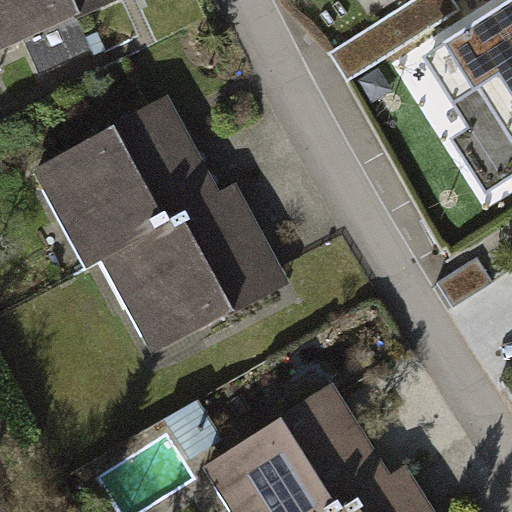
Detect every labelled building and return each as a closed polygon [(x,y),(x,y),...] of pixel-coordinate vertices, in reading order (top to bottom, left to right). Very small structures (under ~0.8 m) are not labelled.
[(0,0),(0,53),(114,0),(0,0)] [(511,6),(435,55),(511,176),(511,175),(511,6)] [(249,188),(229,198),(181,97),(30,167),(78,270),(96,261),(144,362),(297,291),(249,188)] [(479,259),(439,285),(456,311),(496,286),(479,259)] [(432,511),(404,468),(388,478),(331,392),(201,476),(224,511),(432,511)]
